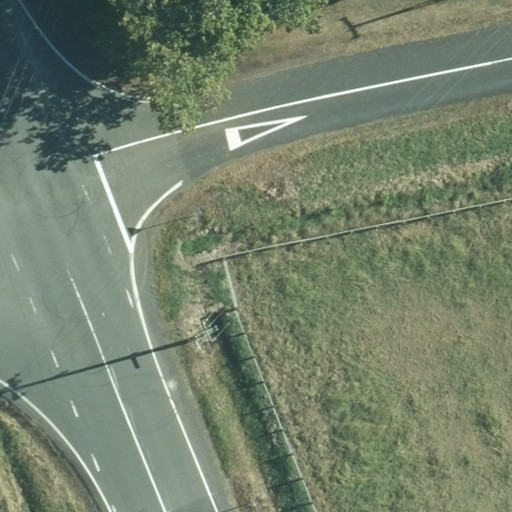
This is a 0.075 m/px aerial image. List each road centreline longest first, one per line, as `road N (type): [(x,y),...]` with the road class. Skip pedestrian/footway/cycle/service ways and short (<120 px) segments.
road 1 (unclassified): [(36,191),(97,158),(255,100),(511,50)]
road 2 (tertiary): [(36,191),(163,511)]
